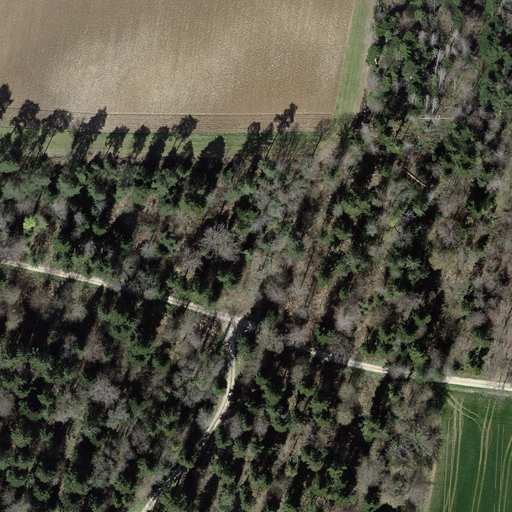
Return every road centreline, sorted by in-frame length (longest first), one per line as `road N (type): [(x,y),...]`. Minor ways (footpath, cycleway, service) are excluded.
road 1 (track): [(0,262),(224,315),(357,362),(511,386)]
road 2 (track): [(143,511),(221,413),(232,383),(224,315)]
